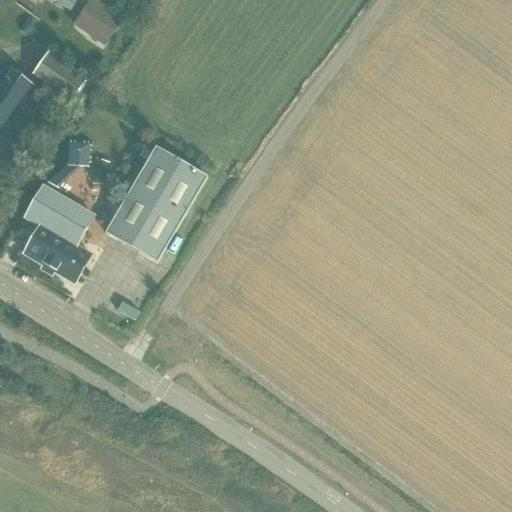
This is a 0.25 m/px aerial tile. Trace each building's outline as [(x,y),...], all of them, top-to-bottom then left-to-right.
[(57,0),(71,9),(77,0),(57,0)] [(93,0),(75,26),(85,33),(89,28),(108,41),(122,21),(93,0)] [(47,53),(31,76),(72,104),(87,81),(47,53)] [(0,77),(0,158),(31,117),(21,110),(37,89),(8,67),(0,77)] [(68,145),(67,168),(88,169),(88,165),(91,165),(91,161),(88,161),(89,153),(90,153),(91,148),(88,147),(88,143),(83,143),(83,145),(75,145),(75,143),(70,142),(70,145),(68,145)] [(144,150),(139,157),(148,162),(106,234),(157,264),(207,179),(156,148),(152,155),(144,150)] [(74,286),(92,255),(77,247),(95,217),(44,187),(26,218),(26,217),(25,218),(40,227),(24,256),(44,269),(44,271),(51,275),(52,273),(74,286)]
